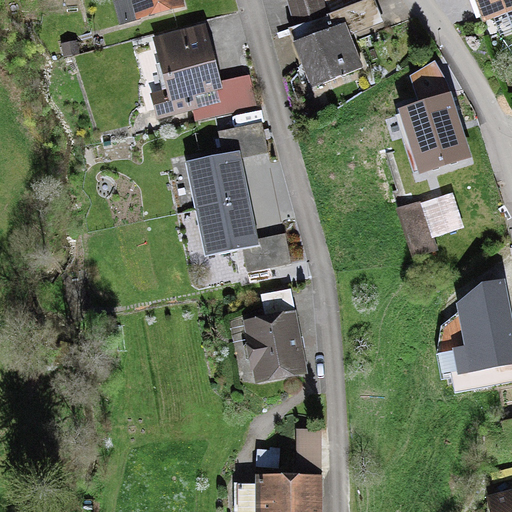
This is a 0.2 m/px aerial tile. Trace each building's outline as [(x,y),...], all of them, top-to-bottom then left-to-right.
[(121,0),(119,5),(124,24),(140,20),(139,16),(180,5),(179,0),(121,0)] [(325,0),(292,0),(300,27),(330,14),(325,0)] [(511,0),(474,0),(482,19),(511,7),(511,0)] [(308,61),(313,59),(323,83),(361,68),(347,33),(354,31),(345,8),(330,14),(300,27),(295,28),(308,61)] [(206,41),(160,54),(170,91),(153,95),(159,116),(193,106),(190,94),(218,87),(206,41)] [(450,94),(401,110),(421,170),(469,155),(450,94)] [(196,210),(248,200),(240,158),(268,153),(262,123),(218,132),(223,156),(187,163),(196,210)] [(248,200),(196,210),(205,257),(243,250),(247,272),(291,264),(285,234),(256,239),(248,200)] [(420,203),(399,210),(415,257),(436,250),(420,203)] [(511,362),(511,344),(501,290),(483,293),(461,311),(474,370),(511,362)] [(267,322),(250,325),(253,340),(243,347),(246,361),(257,364),(260,379),(302,371),(287,293),(263,297),(267,322)] [(259,484),(235,484),(234,511),(308,511),(309,500),(322,500),(322,481),(320,481),(320,430),(297,430),(296,481),(259,480),(259,484)] [(511,511),(511,496),(494,502),(496,511),(511,511)]
